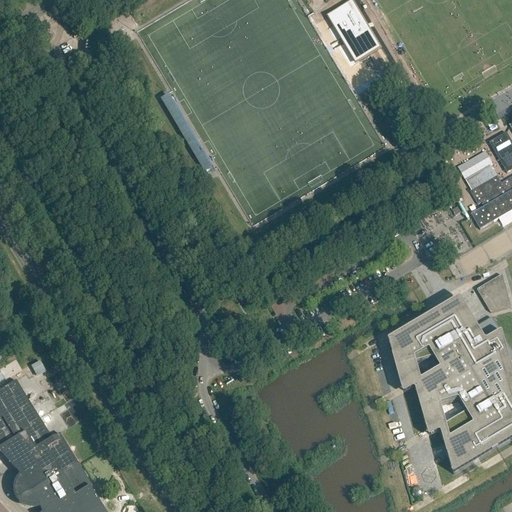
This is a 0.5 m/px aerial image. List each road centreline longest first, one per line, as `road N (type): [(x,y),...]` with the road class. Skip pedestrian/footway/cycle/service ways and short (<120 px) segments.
road 1 (residential): [(202,367),(201,313),(26,18)]
road 2 (secondary): [(174,511),(0,220)]
road 3 (unclassified): [(286,338),(293,298),(395,239),(418,241)]
road 4 (unclassified): [(286,338),(411,264),(418,241)]
road 5 (residential): [(269,511),(201,392),(202,367)]
